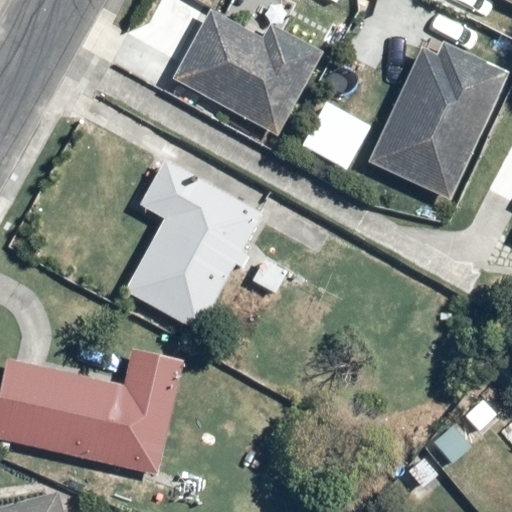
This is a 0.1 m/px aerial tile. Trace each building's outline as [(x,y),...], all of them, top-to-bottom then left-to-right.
[(278,144),(322,46),(273,23),(266,40),(202,11),(165,93),(278,144)] [(420,35),(365,169),(443,202),(498,68),(451,48),(420,35)] [(297,271),(248,243),(263,215),(155,155),(129,202),(159,218),(115,297),(194,341),(231,274),(280,302),(297,271)] [(181,360),(130,347),(121,385),(4,357),(0,373),(0,438),(153,476),(181,360)] [(500,418),(478,396),(431,445),(453,466),(500,418)] [(86,511),(85,506),(61,509),(59,490),(0,496),(0,511),(86,511)]
